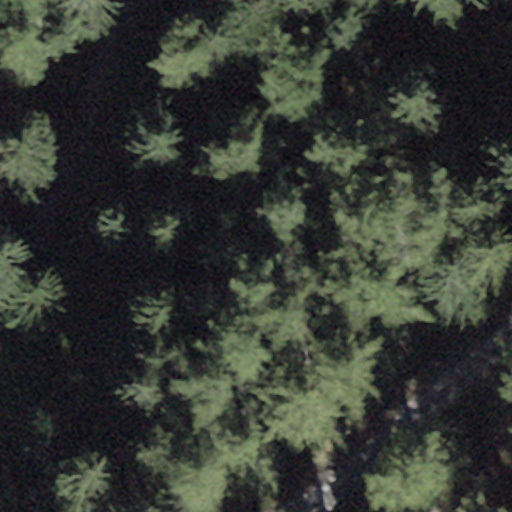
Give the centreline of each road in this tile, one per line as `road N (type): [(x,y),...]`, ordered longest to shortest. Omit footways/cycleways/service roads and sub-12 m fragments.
road 1 (track): [(144,0),(0,280)]
road 2 (track): [(314,511),(511,330)]
